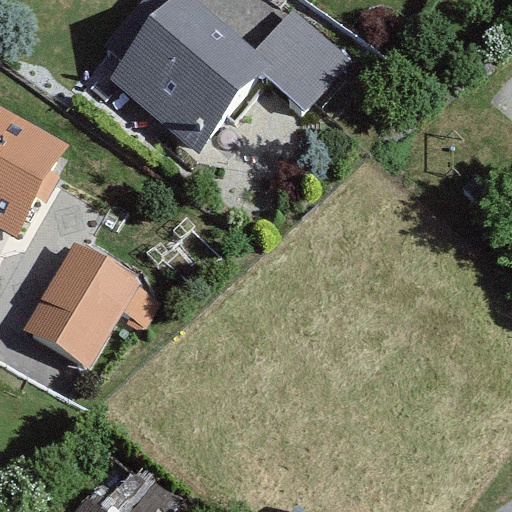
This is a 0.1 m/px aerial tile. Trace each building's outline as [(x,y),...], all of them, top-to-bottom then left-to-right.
[(260,81),(172,4),(98,88),(186,165),(260,81)] [(338,67),(291,21),(251,62),(297,108),(338,67)] [(71,159),(0,129),(0,246),(29,259),(71,159)] [(28,339),(101,369),(139,275),(67,245),(28,339)] [(140,474),(107,511),(166,511),(173,504),(140,474)]
